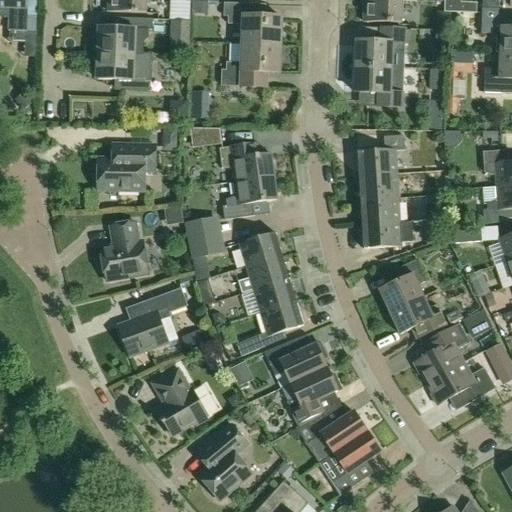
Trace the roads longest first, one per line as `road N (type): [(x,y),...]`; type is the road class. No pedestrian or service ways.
road 1 (residential): [(426,464),(337,291),(321,242),(322,0)]
road 2 (residential): [(183,511),(123,436),(62,321),(35,242)]
